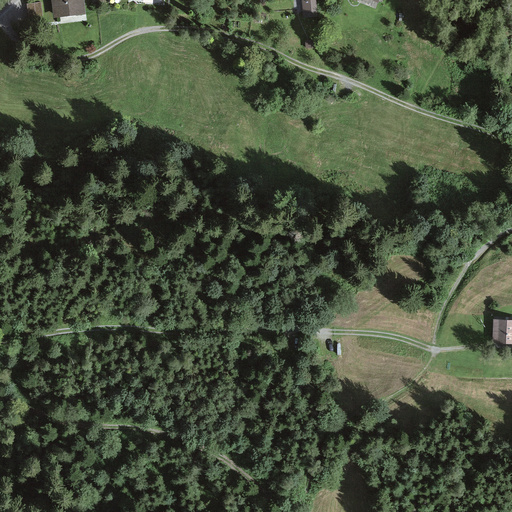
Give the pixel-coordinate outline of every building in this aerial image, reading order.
[(81,0),(53,0),(55,15),(82,12),(81,0)] [(315,0),(311,0),(304,1),(305,20),(316,19),(315,0)] [(39,3),(28,4),(30,17),(41,16),(39,3)] [(306,31),(308,48),(320,47),(317,30),(306,31)] [(511,321),(494,320),(493,341),(511,341),(511,321)]
